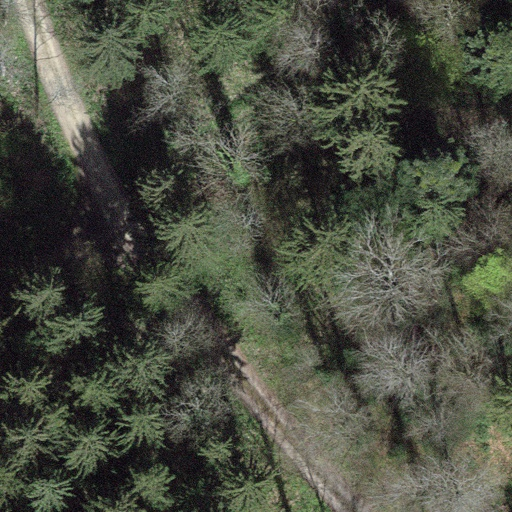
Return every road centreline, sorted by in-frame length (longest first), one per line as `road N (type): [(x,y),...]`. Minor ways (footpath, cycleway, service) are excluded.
road 1 (track): [(364,511),(207,334),(115,203),(25,0)]
road 2 (track): [(0,305),(115,203)]
